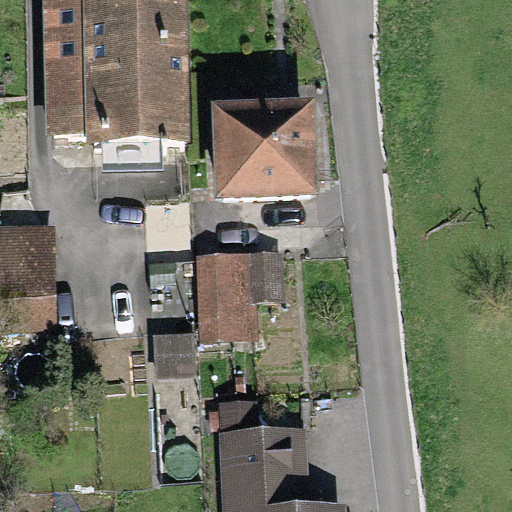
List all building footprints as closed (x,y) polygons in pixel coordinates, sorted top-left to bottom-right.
[(186,0),(48,0),(54,135),(192,129),(186,0)] [(318,117),(226,117),(225,202),(318,202),(318,117)] [(59,233),(0,234),(0,328),(61,328),(59,233)] [(274,256),(196,260),(200,343),(251,340),(249,299),(276,297),(274,256)] [(301,434),(220,437),(222,511),(340,511),(341,507),(304,508),(301,434)]
